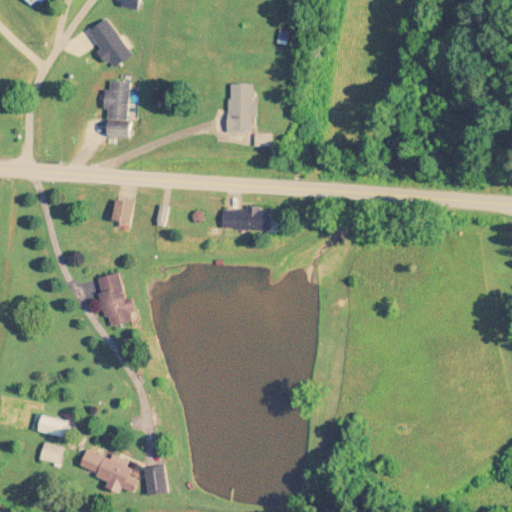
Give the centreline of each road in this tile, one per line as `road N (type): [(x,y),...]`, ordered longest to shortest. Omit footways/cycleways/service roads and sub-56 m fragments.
road 1 (tertiary): [(0,167),(511,210)]
road 2 (residential): [(19,168),(72,274),(153,387),(168,442)]
road 3 (residential): [(19,168),(39,71),(95,0)]
